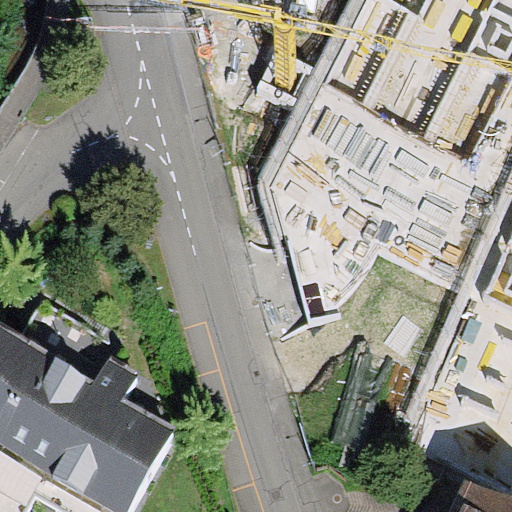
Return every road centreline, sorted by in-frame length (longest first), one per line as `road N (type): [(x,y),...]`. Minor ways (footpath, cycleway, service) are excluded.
road 1 (residential): [(160,123),(273,511)]
road 2 (residential): [(160,123),(73,151),(21,195),(0,229)]
road 3 (residential): [(127,0),(160,123)]
